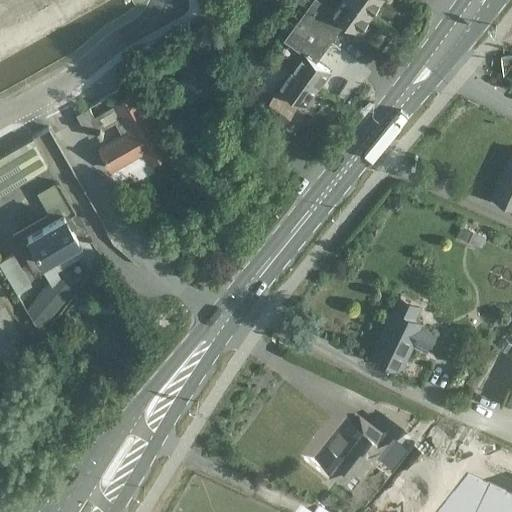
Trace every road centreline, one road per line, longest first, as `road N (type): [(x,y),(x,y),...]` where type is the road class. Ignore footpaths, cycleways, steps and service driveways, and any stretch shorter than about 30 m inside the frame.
road 1 (primary): [(226,320),(418,85)]
road 2 (unclassified): [(226,320),(134,242),(46,91)]
road 3 (primary): [(226,320),(193,342),(56,511)]
road 4 (primary): [(120,511),(215,355),(226,320)]
road 5 (unclassified): [(46,91),(176,0)]
